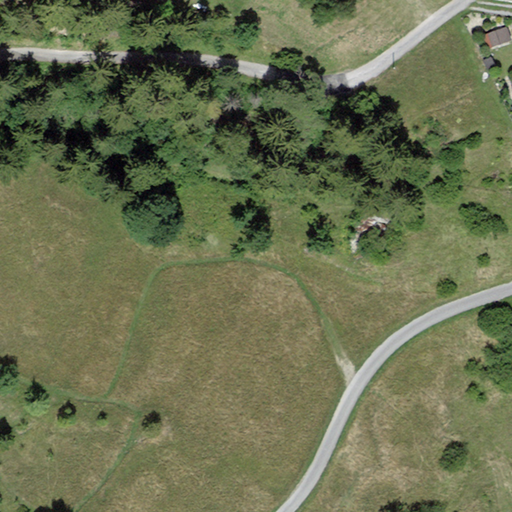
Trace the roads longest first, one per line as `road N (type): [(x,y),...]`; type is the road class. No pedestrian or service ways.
road 1 (track): [(0,60),(188,64),(339,88),(469,0)]
road 2 (track): [(511,292),(442,317),(375,365),(288,511)]
